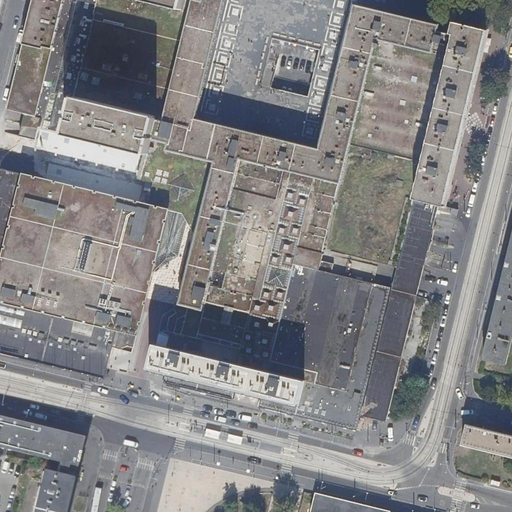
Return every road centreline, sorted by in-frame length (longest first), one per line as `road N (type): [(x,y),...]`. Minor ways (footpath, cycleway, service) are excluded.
road 1 (residential): [(511,45),(436,378),(401,452)]
road 2 (residential): [(152,435),(389,493),(421,488)]
road 3 (residential): [(401,452),(371,456),(158,403)]
road 4 (residential): [(454,402),(511,170)]
road 5 (unknown): [(456,295),(272,256)]
road 6 (residential): [(124,395),(0,365)]
